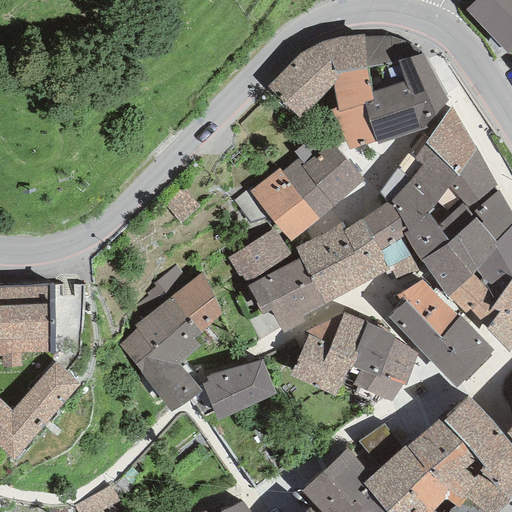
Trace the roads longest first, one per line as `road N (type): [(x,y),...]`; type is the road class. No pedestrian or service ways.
road 1 (tertiary): [(0,247),(53,250),(88,238),(318,22),(380,11),(433,21)]
road 2 (residential): [(478,385),(422,423),(381,422),(253,507)]
road 3 (residential): [(511,193),(454,91),(433,21)]
road 4 (tertiary): [(433,21),(461,37),(511,118)]
